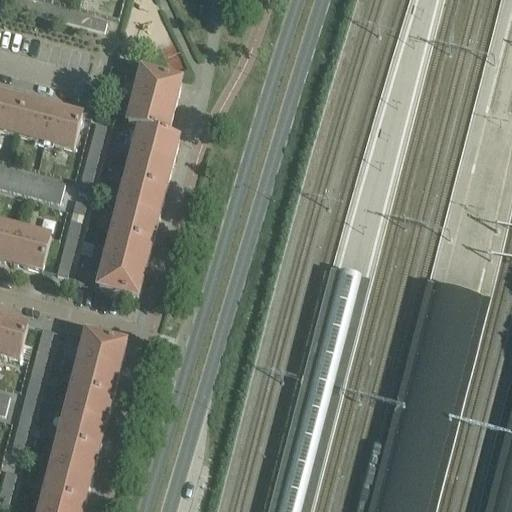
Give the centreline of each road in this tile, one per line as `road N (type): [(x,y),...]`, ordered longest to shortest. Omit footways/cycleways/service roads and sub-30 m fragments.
road 1 (secondary): [(172,511),(326,0)]
road 2 (secondary): [(298,0),(146,511)]
road 3 (residential): [(151,338),(0,299)]
